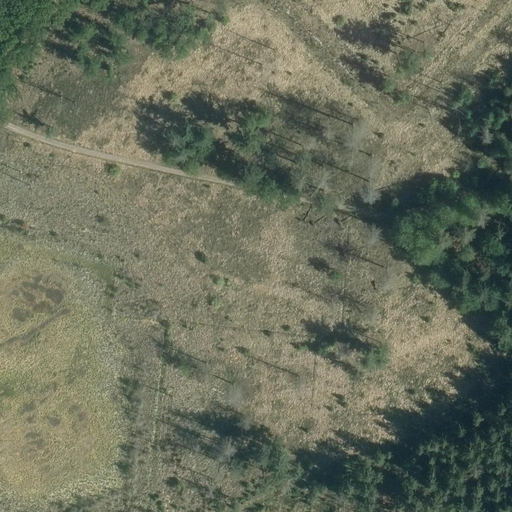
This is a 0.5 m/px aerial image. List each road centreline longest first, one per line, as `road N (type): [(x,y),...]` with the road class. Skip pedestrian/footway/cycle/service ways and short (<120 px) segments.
road 1 (track): [(511,185),(391,215),(78,150),(0,121)]
road 2 (track): [(391,215),(511,337)]
